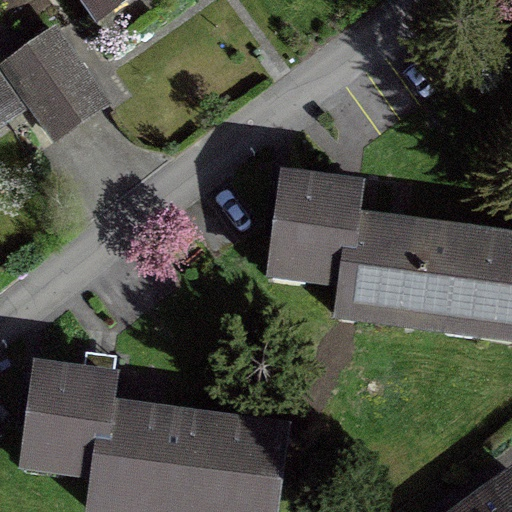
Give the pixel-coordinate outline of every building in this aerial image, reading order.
[(85,0),(95,13),(114,0),(85,0)] [(91,117),(102,109),(50,35),(1,69),(53,143),(65,135),(77,126),(91,117)] [(0,122),(9,116),(0,103),(0,122)] [(356,195),(281,185),(268,278),(271,279),(272,270),(303,274),(302,283),(340,288),(336,320),(339,320),(341,308),(374,312),(372,325),(443,334),(445,322),(478,326),(476,341),(478,342),(480,327),(511,331),(510,343),(511,343),(511,261),(365,242),(367,229),(352,227),(356,195)] [(109,387),(34,376),(21,470),(24,470),(25,461),(56,465),(55,474),(93,479),(88,511),(271,511),(279,452),(126,431),(127,418),(105,415),(109,387)] [(499,511),(489,500),(472,511),(499,511)]
